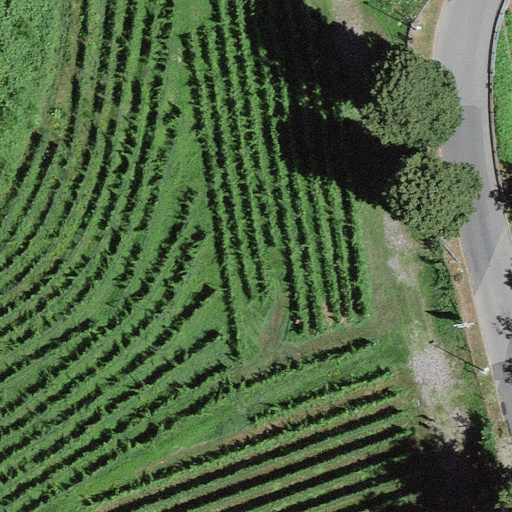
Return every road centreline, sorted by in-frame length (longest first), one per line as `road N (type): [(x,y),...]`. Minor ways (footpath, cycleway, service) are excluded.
road 1 (track): [(338,0),(455,511)]
road 2 (tertiary): [(511,364),(451,129),(461,16),(471,0)]
